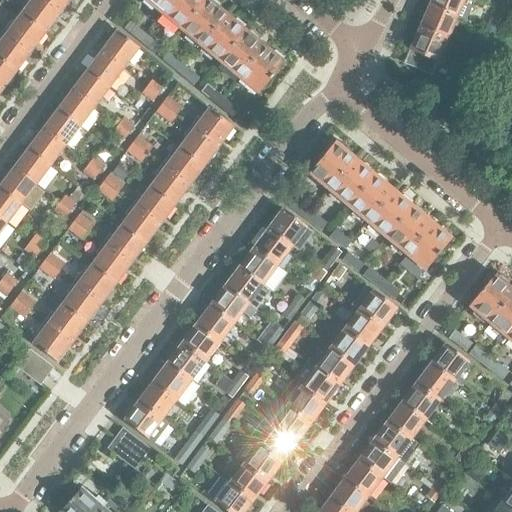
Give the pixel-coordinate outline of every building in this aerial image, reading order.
[(44,0),(31,0),(21,13),(46,32),(61,13),(44,0)] [(44,0),(61,13),(70,0),(44,0)] [(142,0),(180,31),(205,0),(142,0)] [(208,0),(205,0),(180,31),(219,63),(246,30),(208,0)] [(473,0),(430,0),(429,5),(456,18),(461,6),(470,10),(474,0),(473,0)] [(429,5),(419,27),(447,40),(456,18),(429,5)] [(21,13),(7,33),(32,52),(46,32),(21,13)] [(484,30),(493,34),(499,22),(489,18),(484,30)] [(132,35),(138,28),(130,21),(124,28),(132,35)] [(447,40),(419,27),(403,63),(431,75),(447,40)] [(140,41),(146,34),(138,28),(132,35),(140,41)] [(246,30),(219,63),(258,95),(285,63),(246,30)] [(493,34),(484,30),(477,44),(487,49),(493,34)] [(101,51),(124,68),(139,48),(116,31),(101,51)] [(32,52),(7,33),(0,41),(0,58),(17,71),(32,52)] [(147,47),(153,40),(146,34),(140,41),(147,47)] [(161,47),(153,40),(147,47),(155,54),(161,47)] [(124,68),(101,51),(87,70),(109,87),(124,68)] [(169,53),(166,56),(163,60),(171,67),(177,59),(169,53)] [(0,58),(0,89),(2,91),(17,71),(0,58)] [(178,73),(184,66),(177,59),(171,67),(178,73)] [(481,68),(479,67),(473,64),(468,76),(476,79),(481,68)] [(186,80),(192,72),(184,66),(178,73),(186,80)] [(109,87),(87,70),(72,90),(95,107),(109,87)] [(167,83),(173,76),(167,71),(161,78),(167,83)] [(200,79),(192,72),(186,80),(194,86),(200,79)] [(153,79),(147,87),(158,95),(164,87),(153,79)] [(207,85),(205,87),(201,92),(209,98),(215,91),(207,85)] [(158,95),(147,87),(141,94),(152,103),(158,95)] [(72,90),(57,110),(80,127),(95,107),(72,90)] [(217,105),(222,97),(215,91),(209,98),(217,105)] [(183,108),(168,97),(162,105),(176,116),(183,108)] [(224,111),(230,104),(222,97),(217,105),(224,111)] [(238,110),(230,104),(224,111),(232,117),(238,110)] [(176,116),(162,105),(155,113),(170,124),(176,116)] [(194,128),(219,147),(234,127),(209,109),(194,128)] [(80,127),(57,110),(42,129),(65,146),(80,127)] [(246,110),(244,112),(245,116),(247,118),(251,118),(253,115),(253,112),(251,110),(246,110)] [(124,117),(118,125),(129,134),(135,125),(124,117)] [(129,134),(118,125),(112,133),(123,142),(129,134)] [(194,128),(179,148),(204,167),(219,147),(194,128)] [(42,129),(28,149),(50,166),(65,146),(42,129)] [(153,147),(138,136),(132,144),(147,155),(153,147)] [(347,207),(374,174),(335,142),(309,175),(347,207)] [(147,155),(132,144),(126,152),(141,163),(147,155)] [(204,167),(179,148),(164,168),(189,186),(204,167)] [(50,166),(28,149),(13,168),(36,186),(50,166)] [(135,162),(125,155),(118,164),(128,171),(135,162)] [(95,156),(88,164),(99,172),(105,164),(95,156)] [(93,181),(99,172),(88,164),(82,172),(93,181)] [(13,168),(0,185),(0,189),(21,205),(36,186),(13,168)] [(189,186),(164,168),(150,187),(175,206),(189,186)] [(413,206),(374,174),(347,207),(354,212),(351,215),(364,226),(367,223),(386,239),(413,206)] [(124,186),(108,175),(103,183),(118,194),(124,186)] [(118,194),(103,183),(97,191),(112,202),(118,194)] [(77,186),(68,198),(76,203),(80,202),(86,193),(84,192),(77,186)] [(175,206),(150,187),(135,207),(160,226),(175,206)] [(0,189),(0,220),(6,225),(21,205),(0,189)] [(65,195),(59,203),(70,212),(76,203),(68,198),(65,195)] [(298,212),(303,205),(295,199),(290,206),(298,212)] [(64,220),(70,212),(59,203),(53,211),(64,220)] [(306,218),(312,211),(303,205),(298,212),(306,218)] [(452,239),(413,206),(386,239),(395,246),(392,249),(403,259),(406,255),(425,271),(452,239)] [(160,226),(135,207),(120,227),(145,245),(160,226)] [(269,228),(292,246),(307,227),(283,209),(269,228)] [(314,224),(320,217),(312,211),(306,218),(314,224)] [(95,225),(79,214),(73,222),(88,233),(95,225)] [(328,223),(320,217),(314,224),(322,231),(328,223)] [(88,233),(73,222),(67,230),(82,242),(88,233)] [(145,245),(120,227),(106,246),(131,265),(145,245)] [(269,228),(254,247),(278,265),(283,269),(292,257),(287,253),(292,246),(269,228)] [(339,243),(345,236),(336,229),(330,237),(339,243)] [(36,234),(29,242),(41,251),(47,242),(36,234)] [(353,242),(345,236),(339,243),(347,250),(353,242)] [(380,246),(371,238),(363,247),(373,255),(380,246)] [(41,251),(29,242),(23,251),(35,259),(41,251)] [(106,246),(91,266),(116,285),(131,265),(106,246)] [(318,267),(326,273),(342,252),(334,246),(318,267)] [(278,265),(254,247),(239,267),(263,285),(278,265)] [(352,266),(358,259),(349,252),(343,260),(352,266)] [(22,253),(16,262),(26,270),(27,270),(33,261),(22,253)] [(65,264),(50,253),(44,261),(59,272),(65,264)] [(367,265),(358,259),(352,266),(361,273),(367,265)] [(59,272),(44,261),(38,269),(53,280),(59,272)] [(339,281),(347,270),(339,264),(331,274),(339,281)] [(91,266),(76,285),(101,304),(116,285),(91,266)] [(263,285),(239,267),(225,286),(248,305),(263,285)] [(326,273),(318,267),(311,277),(319,284),(326,273)] [(371,280),(377,273),(369,267),(364,275),(371,280)] [(7,273),(0,281),(12,289),(18,281),(7,273)] [(378,286),(384,278),(377,273),(371,280),(378,286)] [(488,324),(511,294),(511,289),(495,275),(468,307),(488,324)] [(313,292),(319,284),(311,277),(304,286),(311,291),(313,292)] [(387,292),(392,284),(384,278),(378,286),(387,292)] [(0,293),(5,298),(12,289),(0,281),(0,293)] [(401,291),(392,284),(387,292),(395,298),(401,291)] [(101,304),(76,285),(61,305),(86,324),(101,304)] [(248,305),(225,286),(210,306),(234,324),(248,305)] [(397,309),(366,286),(351,305),(358,311),(383,328),(397,309)] [(36,303),(21,292),(15,300),(30,311),(36,303)] [(309,305),(317,311),(326,298),(318,292),(309,305)] [(290,305),(298,311),(306,300),(298,294),(290,305)] [(511,294),(488,324),(511,343),(511,294)] [(30,311),(15,300),(9,308),(24,319),(30,311)] [(61,305),(47,325),(72,343),(86,324),(61,305)] [(298,311),(290,305),(282,316),(290,322),(298,311)] [(317,311),(309,305),(302,315),(310,321),(317,311)] [(234,324),(210,306),(196,325),(220,343),(234,324)] [(358,311),(343,331),(367,349),(383,328),(358,311)] [(256,340),(260,343),(268,349),(283,330),(271,321),(256,340)] [(0,322),(0,339),(8,329),(0,322)] [(72,343),(47,325),(32,344),(57,363),(72,343)] [(220,343),(196,325),(181,344),(205,362),(220,343)] [(301,332),(293,325),(281,342),(289,348),(301,332)] [(367,349),(343,331),(329,350),(353,368),(367,349)] [(457,346),(463,338),(455,331),(449,339),(457,346)] [(472,344),(463,338),(457,346),(466,352),(472,344)] [(281,359),(289,348),(281,342),(273,352),(281,359)] [(268,349),(260,343),(253,354),(260,360),(268,349)] [(181,344),(167,362),(191,380),(205,362),(181,344)] [(445,344),(430,364),(454,383),(469,362),(445,344)] [(477,361),(483,353),(475,346),(468,355),(477,361)] [(53,367),(30,349),(23,358),(47,376),(53,367)] [(353,368),(329,350),(315,368),(339,386),(353,368)] [(485,368),(492,359),(483,353),(477,361),(485,368)] [(47,376),(23,358),(16,367),(40,385),(47,376)] [(494,374),(501,366),(492,359),(485,368),(494,374)] [(199,387),(191,380),(167,362),(152,383),(176,401),(185,407),(199,387)] [(460,387),(454,383),(430,364),(415,384),(439,402),(446,407),(460,387)] [(509,372),(501,366),(494,374),(503,381),(509,372)] [(339,386),(315,368),(301,388),(325,406),(339,386)] [(268,375),(261,370),(260,369),(253,379),(261,385),(268,375)] [(247,379),(245,377),(240,371),(232,382),(240,388),(247,379)] [(253,395),(261,385),(253,379),(245,389),(253,395)] [(233,398),(240,388),(232,382),(224,392),(233,398)] [(176,401),(152,383),(138,401),(162,420),(176,401)] [(439,402),(415,384),(401,403),(425,421),(439,402)] [(511,394),(503,387),(503,388),(500,399),(498,398),(490,410),(499,417),(511,398),(511,394)] [(286,395),(280,403),(310,425),(325,406),(301,388),(292,400),(286,395)] [(240,415),(247,405),(238,399),(231,408),(240,415)] [(162,420),(138,401),(123,421),(147,439),(162,420)] [(286,408),(280,403),(278,402),(264,421),(272,426),(296,445),(310,425),(286,408)] [(425,421),(401,403),(387,422),(411,439),(425,421)] [(231,426),(240,415),(231,408),(223,419),(231,426)] [(203,421),(211,427),(219,415),(212,409),(203,421)] [(491,427),(499,417),(490,410),(482,420),(491,427)] [(0,433),(10,422),(0,413),(0,433)] [(231,426),(223,419),(208,438),(217,444),(231,426)] [(211,427),(203,421),(197,429),(204,436),(211,427)] [(411,439),(387,422),(372,441),(403,465),(418,445),(411,439)] [(272,426),(258,445),(282,463),(296,445),(272,426)] [(123,429),(115,439),(143,460),(151,450),(123,429)] [(500,429),(494,437),(505,446),(511,437),(500,429)] [(470,437),(462,448),(470,454),(478,443),(470,437)] [(505,446),(494,437),(487,446),(499,454),(505,446)] [(143,460),(115,439),(107,449),(135,470),(143,460)] [(182,466),(197,446),(189,440),(174,459),(182,466)] [(403,465),(372,441),(358,461),(382,479),(389,484),(403,465)] [(258,445),(244,464),(268,482),(282,463),(258,445)] [(211,453),(202,447),(194,457),(203,464),(211,453)] [(470,454),(462,448),(454,459),(463,465),(470,454)] [(195,475),(203,464),(194,457),(186,468),(195,475)] [(236,458),(221,477),(253,501),(268,482),(244,464),(236,458)] [(382,479),(358,461),(344,479),(368,498),(382,479)] [(178,470),(171,465),(166,473),(166,474),(172,478),(178,470)] [(470,467),(464,476),(477,484),(483,476),(470,467)] [(178,483),(172,478),(166,474),(160,482),(172,491),(178,483)] [(433,487),(441,493),(450,482),(442,476),(433,487)] [(477,484),(464,476),(458,484),(471,493),(477,484)] [(245,511),(253,501),(221,477),(206,498),(225,511),(245,511)] [(344,479),(329,499),(347,511),(356,511),(368,498),(344,479)] [(98,511),(103,507),(103,508),(106,504),(97,496),(94,500),(77,485),(68,496),(72,500),(61,511),(98,511)] [(441,493),(433,487),(426,497),(434,503),(441,493)] [(511,511),(511,488),(501,504),(511,511)] [(347,511),(329,499),(319,511),(347,511)]
